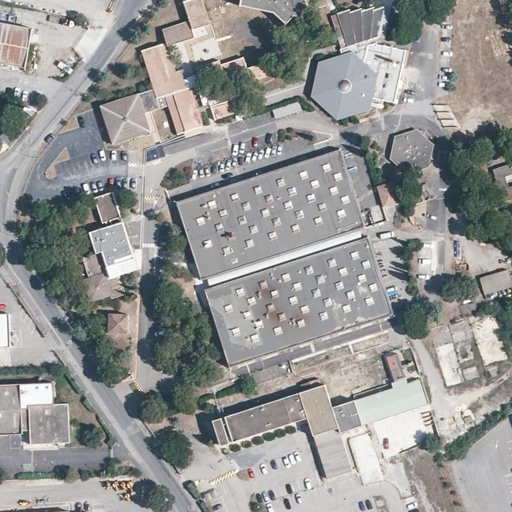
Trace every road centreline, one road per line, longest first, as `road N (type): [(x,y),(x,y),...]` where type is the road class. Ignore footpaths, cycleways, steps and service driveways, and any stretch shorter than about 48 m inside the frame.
road 1 (residential): [(0,234),(188,511)]
road 2 (residential): [(136,0),(0,182)]
road 3 (unknown): [(131,511),(91,493),(0,495)]
